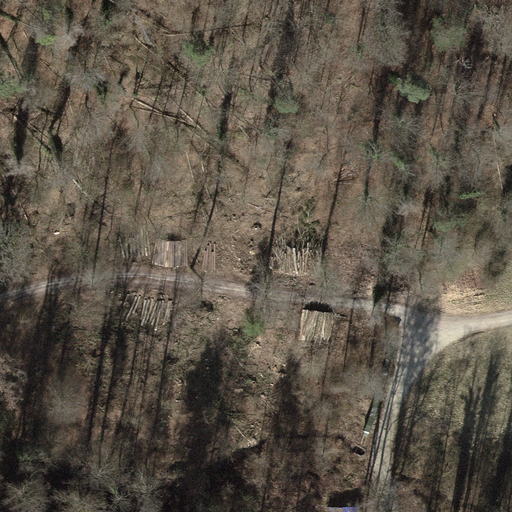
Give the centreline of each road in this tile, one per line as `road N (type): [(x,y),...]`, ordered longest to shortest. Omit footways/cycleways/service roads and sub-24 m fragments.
road 1 (track): [(0,299),(109,273),(202,275),(316,288),(432,326),(511,317)]
road 2 (track): [(396,511),(380,449),(432,326)]
